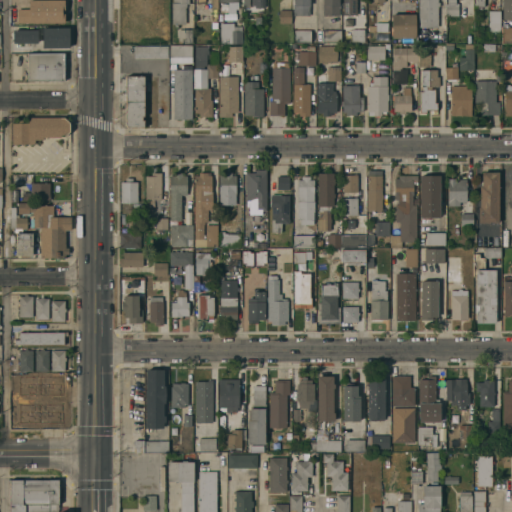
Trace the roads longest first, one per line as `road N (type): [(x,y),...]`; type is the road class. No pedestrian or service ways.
road 1 (secondary): [(96,0),(96,455)]
road 2 (residential): [(511,144),(96,147)]
road 3 (residential): [(511,349),(96,349)]
